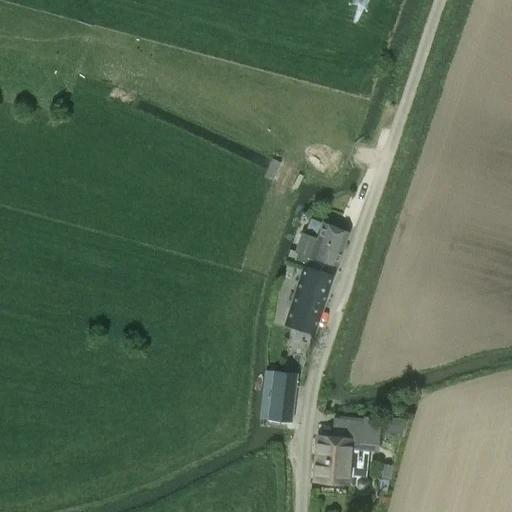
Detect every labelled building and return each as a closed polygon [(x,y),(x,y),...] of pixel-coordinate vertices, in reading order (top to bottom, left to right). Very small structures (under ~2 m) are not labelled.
[(335,264),(347,230),(324,223),(317,244),(301,238),(293,262),(318,270),(321,260),(335,264)] [(332,276),(303,266),(284,324),(313,333),(332,276)] [(272,382),(268,420),(292,422),(296,385),(272,382)] [(347,481),(360,483),(360,477),(366,478),(368,452),(377,452),(381,419),(363,417),(362,421),(333,417),(330,441),(318,440),(315,479),(347,481)] [(404,420),(385,418),(382,433),(402,436),(404,420)] [(380,478),(390,480),(393,466),(383,464),(380,478)]
